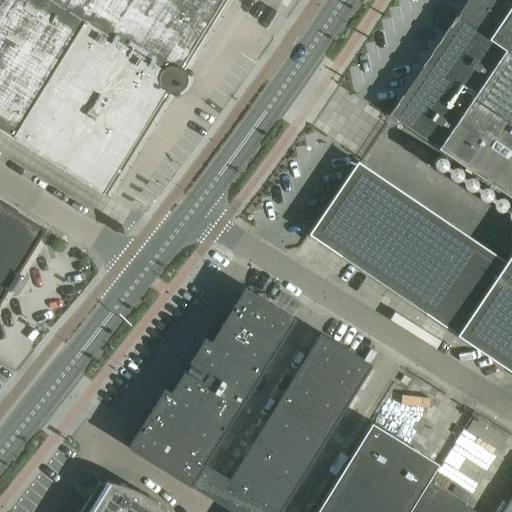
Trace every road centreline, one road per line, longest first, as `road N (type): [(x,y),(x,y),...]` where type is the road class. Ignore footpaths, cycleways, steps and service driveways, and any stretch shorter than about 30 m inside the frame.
road 1 (unclassified): [(511,409),(189,208)]
road 2 (tertiary): [(189,208),(342,0)]
road 3 (tertiary): [(0,451),(141,272)]
road 4 (unclassified): [(141,272),(0,179)]
